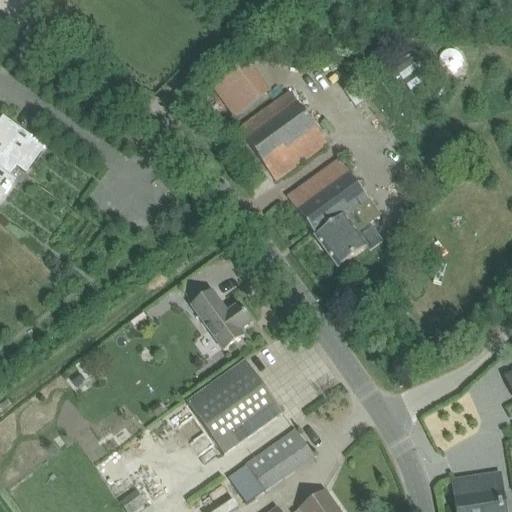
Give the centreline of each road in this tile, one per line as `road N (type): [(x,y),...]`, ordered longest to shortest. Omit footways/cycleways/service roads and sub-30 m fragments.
road 1 (tertiary): [(386,421),(188,156),(0,23)]
road 2 (unclassified): [(386,421),(449,386),(511,334)]
